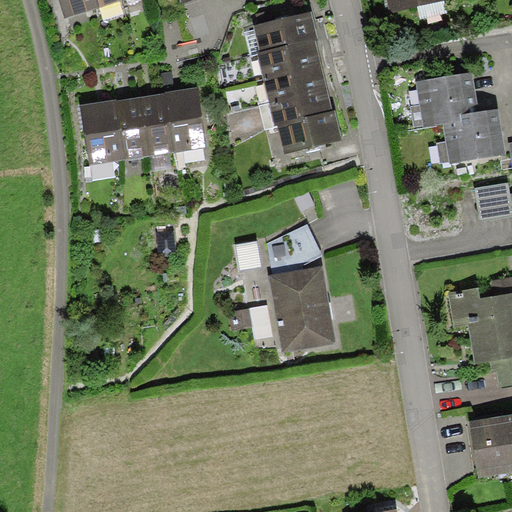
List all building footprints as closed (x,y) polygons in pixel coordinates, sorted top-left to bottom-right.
[(96,0),(59,0),(66,20),(99,9),(96,0)] [(125,0),(96,0),(99,9),(126,1),(125,0)] [(384,0),(390,20),(472,1),(471,0),(384,0)] [(319,44),(314,15),(250,27),(256,56),(319,44)] [(324,69),(319,44),(256,56),(260,81),(324,69)] [(329,94),(324,69),(260,81),(266,107),(329,94)] [(475,71),(419,79),(423,106),(413,108),(416,128),(444,124),(462,121),(461,114),(481,112),(475,71)] [(193,91),(159,97),(168,157),(203,151),(193,91)] [(334,117),(329,94),(266,107),(270,129),(282,127),(334,117)] [(159,97),(136,101),(146,160),(168,157),(159,97)] [(136,101),(114,104),(123,164),(146,160),(136,101)] [(114,104),(80,110),(89,169),(123,164),(114,104)] [(440,166),(506,157),(500,109),(481,112),(461,114),(462,121),(444,124),(446,141),(437,142),(440,166)] [(346,145),(340,115),(334,117),(282,127),(288,156),(346,145)] [(511,193),(511,194),(510,185),(473,190),(479,226),(511,221),(511,229),(511,193)] [(323,256),(309,223),(267,244),(272,276),(323,256)] [(258,243),(238,245),(241,270),(261,268),(258,243)] [(285,354),(338,345),(324,267),(272,276),(285,354)] [(468,325),(474,363),(492,360),(493,371),(498,370),(501,387),(511,385),(511,295),(481,300),(479,289),(450,293),(454,327),(468,325)] [(268,305),(231,311),(235,331),(253,328),(255,339),(273,336),(268,305)] [(511,416),(467,423),(475,481),(511,475),(511,416)]
